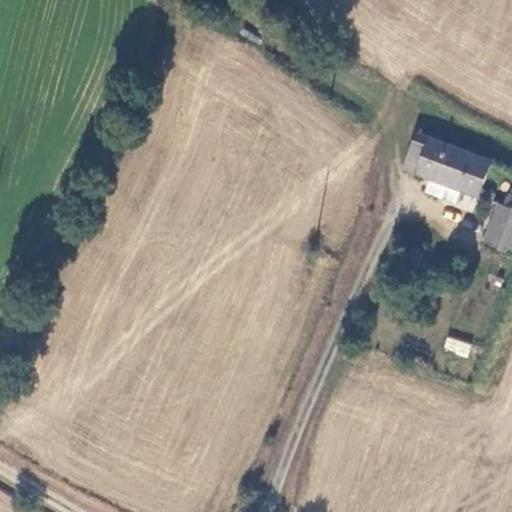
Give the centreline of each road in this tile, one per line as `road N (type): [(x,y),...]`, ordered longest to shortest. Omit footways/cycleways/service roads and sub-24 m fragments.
road 1 (unclassified): [(266,511),(398,202)]
road 2 (track): [(238,0),(376,106),(398,202)]
